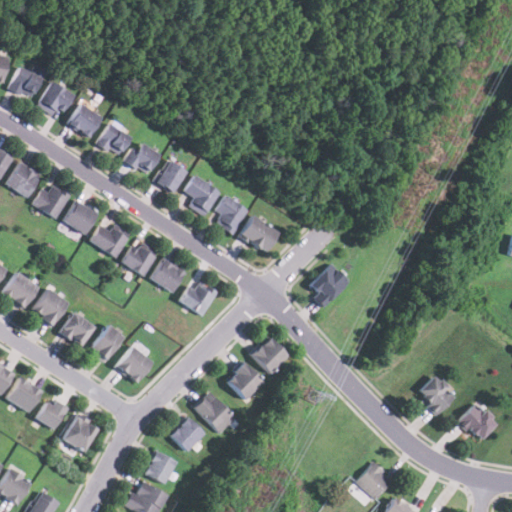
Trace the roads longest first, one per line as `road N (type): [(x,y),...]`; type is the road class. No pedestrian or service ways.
road 1 (residential): [(0,115),(264,291),(421,450),(511,479)]
road 2 (residential): [(84,511),(147,407),(342,212)]
road 3 (residential): [(0,328),(137,419)]
